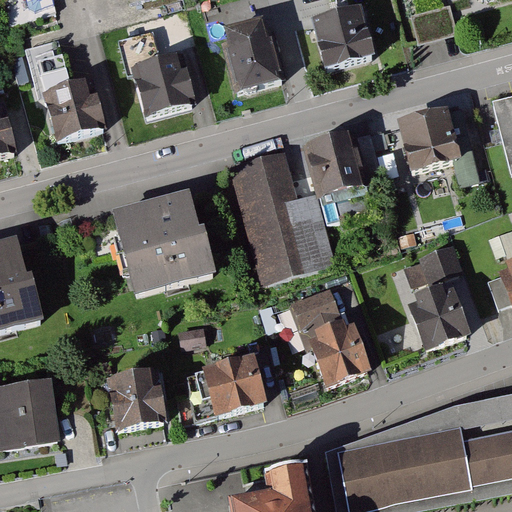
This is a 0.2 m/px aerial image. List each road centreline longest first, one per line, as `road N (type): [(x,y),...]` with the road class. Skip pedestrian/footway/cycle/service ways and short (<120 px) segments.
road 1 (residential): [(0,206),(511,67)]
road 2 (residential): [(511,352),(329,420),(143,465)]
road 3 (residential): [(143,465),(0,495)]
